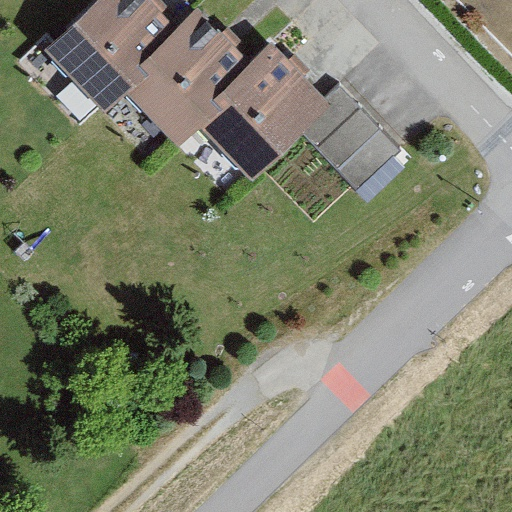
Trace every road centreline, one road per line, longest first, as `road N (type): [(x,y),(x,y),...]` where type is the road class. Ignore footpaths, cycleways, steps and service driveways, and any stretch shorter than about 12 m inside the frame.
road 1 (residential): [(511,229),(223,511)]
road 2 (residential): [(511,157),(365,0)]
